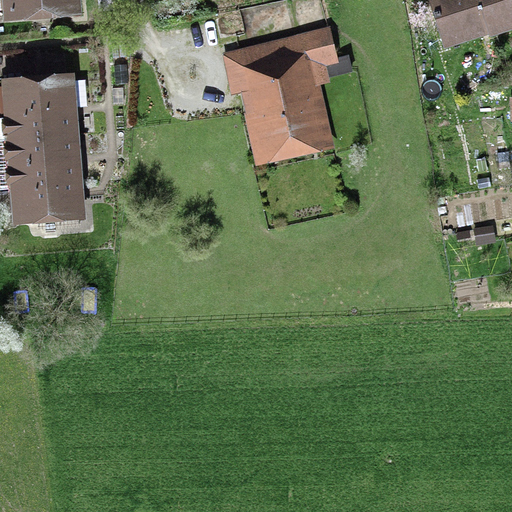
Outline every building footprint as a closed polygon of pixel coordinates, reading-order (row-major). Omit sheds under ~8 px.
[(73,7),(72,0),(9,0),(11,12),(73,7)] [(511,21),(511,0),(434,0),(440,35),(511,21)] [(326,141),(309,48),(237,61),(254,154),(326,141)] [(10,116),(69,111),(81,109),(79,80),(8,87),(10,116)] [(13,138),(71,133),(69,111),(10,116),(13,138)] [(15,164),(73,159),(71,133),(13,138),(15,164)] [(17,188),(76,183),(73,159),(15,164),(17,188)] [(76,183),(17,188),(20,218),(78,213),(76,183)]
